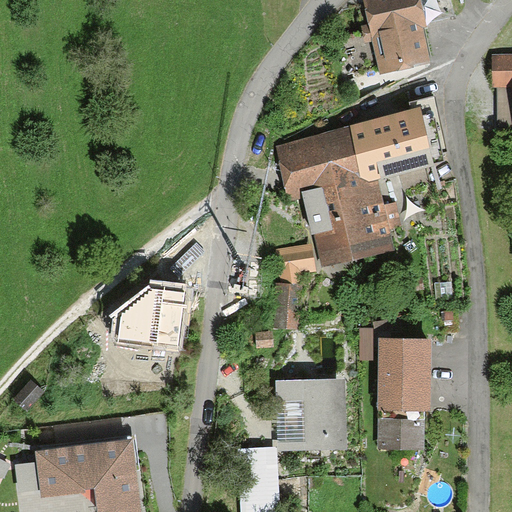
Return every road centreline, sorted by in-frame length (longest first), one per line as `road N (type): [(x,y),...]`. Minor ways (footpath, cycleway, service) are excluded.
road 1 (residential): [(186,511),(235,127),(321,0)]
road 2 (residential): [(474,511),(471,235),(452,63),(503,0)]
road 3 (track): [(0,386),(49,330),(229,182)]
